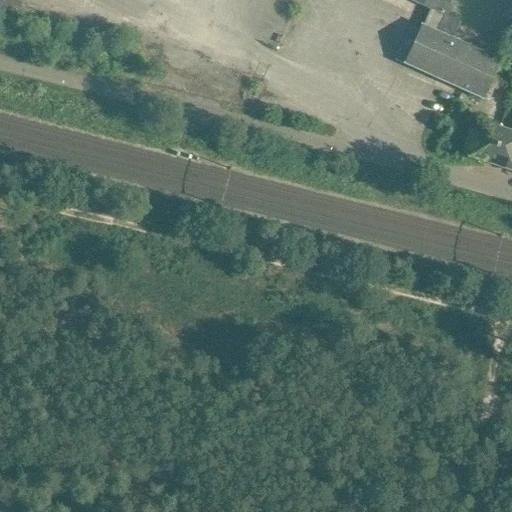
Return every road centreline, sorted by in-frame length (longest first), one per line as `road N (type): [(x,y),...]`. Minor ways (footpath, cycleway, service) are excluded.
road 1 (residential): [(511,196),(0,65)]
road 2 (track): [(499,297),(0,172)]
road 3 (track): [(499,297),(428,511)]
